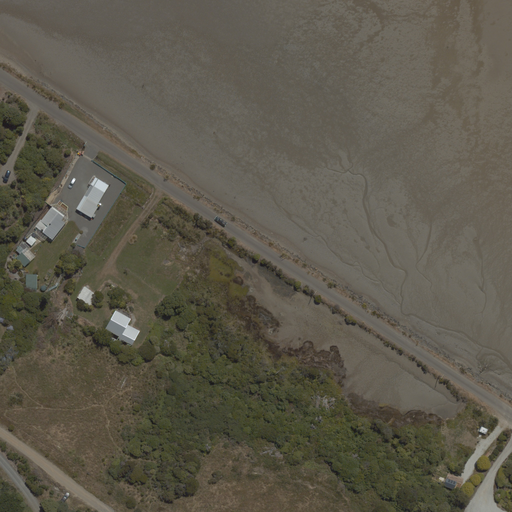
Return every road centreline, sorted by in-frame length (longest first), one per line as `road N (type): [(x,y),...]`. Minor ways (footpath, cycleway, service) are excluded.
road 1 (residential): [(0,74),(511,413)]
road 2 (residential): [(0,432),(109,511)]
